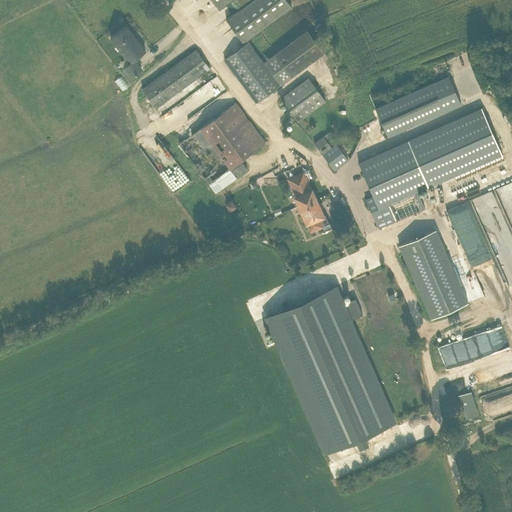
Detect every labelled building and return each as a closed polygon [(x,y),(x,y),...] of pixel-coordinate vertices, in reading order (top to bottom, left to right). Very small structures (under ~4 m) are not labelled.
[(247,37),(291,5),(287,0),(247,0),(226,15),(244,39),(247,37)] [(257,99),(324,49),(306,25),(262,57),(247,37),(244,39),(224,54),(257,99)] [(135,61),(145,54),(125,27),(109,38),(124,59),(117,64),(129,80),(142,70),(135,61)] [(142,86),(155,104),(210,64),(197,46),(142,86)] [(296,119),(327,98),(310,72),(279,93),(296,119)] [(443,111),(461,104),(448,75),(430,83),(429,82),(374,107),(387,137),(444,112),(443,111)] [(240,159),(265,142),(235,101),(179,144),(216,192),(247,168),(240,159)] [(417,191),(501,154),(481,107),(358,162),(373,195),(365,198),(378,228),(424,208),(423,204),(428,202),(424,193),(419,195),(417,191)] [(334,169),(348,159),(336,143),(331,147),(325,139),(332,134),(330,131),(314,142),(334,169)] [(152,154),(165,146),(158,133),(145,141),(152,154)] [(162,169),(160,171),(167,182),(183,171),(173,156),(160,165),(162,169)] [(286,179),(298,206),(316,199),(311,188),(310,189),(307,180),(313,178),(309,169),(286,179)] [(511,183),(448,204),(459,239),(476,233),(477,239),(487,236),(488,239),(496,236),(486,208),(493,205),(495,211),(501,209),(500,204),(511,199),(511,183)] [(224,204),(227,211),(237,205),(233,199),(224,204)] [(323,215),(316,199),(298,206),(305,224),(306,224),(310,232),(322,227),(323,229),(331,226),(325,214),(323,215)] [(430,319),(467,303),(435,230),(398,246),(430,319)] [(337,285),(264,316),(323,453),(355,439),(359,448),(368,444),(364,435),(397,422),(352,319),(362,314),(355,297),(344,302),(337,285)] [(511,357),(503,326),(439,343),(446,369),(444,370),(448,383),(511,365),(511,357)] [(465,420),(478,416),(470,390),(457,395),(465,420)]
